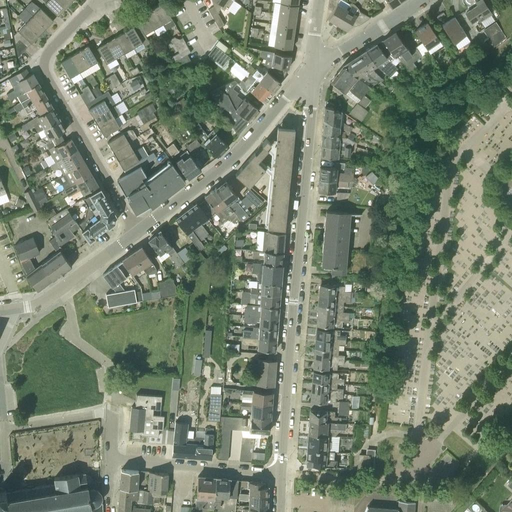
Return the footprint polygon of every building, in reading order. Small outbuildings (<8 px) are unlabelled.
[(66,8),(57,0),(47,0),(45,3),(58,16),(66,8)] [(233,0),(214,0),(217,2),(214,6),(208,10),(219,29),(225,25),(218,12),(221,8),(225,11),(226,8),(228,10),(234,0),(233,0)] [(338,24),(347,9),(338,3),(339,0),(329,0),(328,8),(333,11),(328,19),(338,24)] [(473,0),(478,6),(466,14),(472,23),(477,20),(479,22),(491,14),(482,0),(473,0)] [(32,1),(25,8),(46,28),(53,20),(40,8),(32,1)] [(347,9),(338,24),(347,30),(353,22),(359,25),(371,18),(359,10),(359,8),(357,6),(354,3),(351,2),(347,9)] [(154,8),(163,24),(166,30),(175,25),(163,3),(154,8)] [(298,5),(281,3),(279,14),(296,16),(298,5)] [(46,28),(25,8),(18,15),(26,23),(39,36),(46,28)] [(163,24),(154,8),(145,13),(154,29),(163,24)] [(443,12),(436,17),(453,43),(466,35),(454,17),(448,21),(443,12)] [(154,29),(145,13),(135,18),(142,29),(145,34),(154,29)] [(296,16),(279,14),(278,24),(295,27),(296,16)] [(495,47),(507,39),(496,22),(484,30),(495,47)] [(39,36),(26,23),(14,35),(16,43),(19,39),(27,47),(31,43),(39,36)] [(427,23),(415,31),(426,49),(439,41),(427,23)] [(295,27),(278,24),(276,35),(293,38),(295,27)] [(12,34),(10,27),(2,29),(4,36),(12,34)] [(145,34),(142,29),(137,32),(133,27),(124,32),(133,48),(143,42),(145,46),(150,43),(145,34)] [(133,48),(124,32),(115,37),(124,53),(133,48)] [(383,40),(394,58),(396,56),(413,73),(418,69),(413,62),(422,56),(417,49),(411,54),(395,32),(383,40)] [(293,38),(276,35),(274,46),(292,49),(293,38)] [(124,53),(115,37),(106,42),(116,58),(124,53)] [(171,39),(176,48),(185,43),(183,38),(177,41),(175,37),(171,39)] [(19,39),(16,43),(18,56),(27,47),(19,39)] [(394,58),(383,40),(366,51),(376,66),(383,71),(389,77),(398,69),(391,62),(394,58)] [(116,58),(106,42),(97,47),(106,63),(116,58)] [(185,43),(176,48),(179,53),(188,47),(185,43)] [(231,57),(215,45),(207,54),(223,67),(231,57)] [(88,46),(79,51),(88,67),(98,61),(88,46)] [(188,47),(179,53),(173,56),(176,61),(187,55),(191,53),(188,47)] [(267,59),(266,60),(265,65),(283,79),(288,69),(291,56),(261,50),(260,56),(261,57),(267,59)] [(88,67),(79,51),(70,56),(79,72),(88,67)] [(376,66),(366,51),(344,66),(371,87),(382,80),(373,69),(376,66)] [(187,55),(176,61),(176,65),(191,62),(187,55)] [(79,72),(70,56),(61,62),(70,77),(79,72)] [(154,58),(150,65),(156,69),(160,62),(154,58)] [(371,87),(344,66),(330,82),(364,109),(371,101),(364,95),(371,87)] [(248,71),(251,73),(274,92),(281,83),(267,71),(264,75),(257,69),(256,70),(251,67),(248,71)] [(10,100),(17,96),(39,84),(33,73),(29,75),(26,69),(15,76),(22,87),(7,95),(10,100)] [(219,79),(221,84),(233,78),(231,73),(219,79)] [(274,92),(251,73),(244,81),(242,79),(239,83),(248,91),(249,90),(265,103),(269,98),(274,92)] [(110,76),(116,86),(121,84),(115,74),(110,76)] [(116,86),(110,76),(105,79),(111,89),(116,86)] [(130,83),(134,90),(141,86),(137,79),(130,83)] [(205,84),(211,90),(215,86),(210,80),(205,84)] [(248,91),(239,83),(235,80),(208,92),(218,105),(238,136),(259,110),(245,98),(249,92),(248,91)] [(39,84),(17,96),(21,102),(14,106),(14,107),(7,110),(10,115),(17,111),(17,112),(24,108),(46,96),(39,84)] [(80,94),(83,99),(92,94),(88,86),(82,89),(84,92),(80,94)] [(92,89),(96,97),(102,94),(98,86),(92,89)] [(438,97),(444,91),(439,86),(433,92),(438,97)] [(108,91),(95,98),(86,104),(94,118),(110,109),(109,107),(115,104),(108,91)] [(92,94),(83,99),(86,104),(95,98),(92,94)] [(46,96),(24,108),(28,114),(38,108),(41,115),(53,108),(46,96)] [(185,118),(193,112),(183,97),(175,103),(185,118)] [(486,98),(477,107),(486,115),(495,106),(486,98)] [(138,121),(153,112),(156,111),(152,103),(137,112),(138,114),(135,116),(138,121)] [(110,109),(94,118),(99,127),(115,118),(114,117),(121,113),(116,105),(110,109)] [(53,108),(41,115),(28,122),(31,127),(34,125),(38,132),(43,129),(60,120),(53,108)] [(325,108),(324,119),(349,133),(352,129),(343,124),(342,126),(339,125),(340,113),(337,111),(332,110),(332,108),(325,108)] [(153,112),(138,121),(140,126),(156,117),(153,112)] [(115,118),(99,127),(104,136),(120,127),(115,118)] [(208,138),(196,119),(190,123),(203,143),(218,157),(224,152),(224,151),(227,149),(227,148),(229,146),(214,132),(208,138)] [(349,133),(324,119),(323,129),(322,129),(322,131),(323,132),(323,135),(339,135),(339,137),(348,138),(353,140),(355,137),(349,133)] [(60,120),(43,129),(47,136),(36,142),(39,148),(40,147),(42,152),(43,151),(44,153),(48,150),(54,147),(50,140),(66,130),(60,120)] [(113,151),(129,142),(137,138),(132,130),(129,130),(108,142),(113,151)] [(265,169),(272,176),(267,229),(285,231),(294,136),(290,131),(281,130),(270,143),(266,140),(262,145),(236,174),(250,186),(265,169)] [(14,132),(11,134),(7,136),(11,142),(15,140),(18,139),(14,132)] [(171,156),(178,151),(167,135),(160,140),(171,156)] [(339,135),(323,135),(322,140),(321,143),(322,144),(322,145),(348,147),(348,144),(352,146),(355,142),(353,140),(348,138),(339,137),(339,135)] [(54,147),(48,150),(55,163),(77,150),(71,139),(55,148),(54,147)] [(118,160),(134,151),(129,142),(113,151),(118,160)] [(351,148),(348,147),(322,145),(321,151),(321,152),(321,154),(321,155),(321,157),(338,159),(338,153),(344,154),(344,156),(350,157),(351,148)] [(77,150),(55,163),(51,166),(54,170),(59,167),(64,175),(85,163),(77,150)] [(181,158),(176,162),(188,179),(201,170),(187,150),(180,156),(181,158)] [(134,151),(118,160),(123,169),(139,160),(134,151)] [(147,162),(156,157),(153,152),(144,157),(147,162)] [(85,163),(64,175),(55,180),(62,184),(65,190),(92,176),(85,163)] [(141,166),(117,180),(136,212),(150,204),(152,207),(179,186),(185,181),(172,163),(146,183),(142,177),(146,175),(141,166)] [(28,165),(22,168),(25,173),(26,176),(31,173),(30,171),(28,165)] [(319,179),(348,181),(353,182),(354,168),(345,168),(344,173),(339,173),(339,175),(336,174),(336,169),(320,168),(319,179)] [(92,176),(65,190),(68,197),(82,189),(85,194),(98,187),(92,176)] [(348,181),(319,179),(318,192),(335,193),(335,186),(348,187),(348,181)] [(215,189),(238,219),(246,213),(237,201),(234,201),(233,199),(237,197),(225,181),(215,189)] [(78,224),(80,226),(82,230),(81,231),(89,241),(95,237),(95,236),(108,227),(109,227),(114,223),(116,215),(112,208),(112,209),(103,194),(104,194),(101,188),(84,198),(88,205),(84,219),(78,224)] [(258,208),(263,202),(249,188),(243,193),(258,208)] [(33,211),(40,208),(31,189),(24,192),(33,211)] [(198,205),(208,218),(215,213),(222,222),(228,217),(233,223),(238,219),(215,189),(204,197),(206,199),(198,205)] [(347,201),(350,194),(337,193),(336,200),(341,201),(341,200),(347,201)] [(36,197),(40,205),(43,203),(45,201),(41,194),(36,197)] [(392,206),(395,199),(389,196),(385,203),(392,206)] [(22,208),(25,201),(18,198),(15,204),(22,208)] [(185,212),(205,238),(209,235),(200,223),(202,221),(203,223),(209,219),(208,218),(198,205),(197,203),(185,212)] [(47,219),(56,214),(53,209),(44,213),(47,219)] [(80,226),(78,224),(66,209),(48,220),(60,245),(75,235),(72,231),(80,226)] [(208,242),(205,238),(185,212),(176,219),(199,250),(204,247),(203,246),(208,242)] [(323,252),(322,265),(332,266),(331,273),(344,274),(345,267),(342,267),(346,213),(326,212),(326,216),(325,216),(322,252),(323,252)] [(178,266),(183,262),(177,253),(160,230),(148,239),(160,255),(167,251),(169,254),(178,266)] [(269,232),(267,251),(283,253),(285,233),(269,232)] [(37,292),(53,280),(41,265),(36,269),(28,257),(39,252),(32,236),(13,244),(27,275),(26,276),(37,292)] [(57,251),(62,249),(55,237),(49,241),(57,251)] [(132,253),(141,267),(147,275),(149,274),(148,273),(155,267),(151,261),(142,246),(132,253)] [(185,247),(177,253),(183,262),(192,256),(185,247)] [(283,253),(267,251),(253,250),(252,259),(263,260),(263,264),(282,266),(282,264),(283,263),(283,259),(282,258),(283,253)] [(41,265),(53,280),(72,266),(60,251),(41,265)] [(122,259),(122,260),(132,274),(141,267),(132,253),(122,259)] [(131,274),(132,274),(122,260),(103,274),(116,292),(106,294),(108,307),(136,302),(143,301),(141,291),(135,292),(134,289),(125,291),(119,282),(130,274),(131,274)] [(282,266),(263,264),(253,263),(252,274),(258,274),(257,281),(280,283),(282,266)] [(160,297),(181,293),(170,277),(164,282),(158,283),(159,291),(160,297)] [(280,283),(257,281),(256,287),(251,287),(250,292),(279,295),(280,289),(281,289),(281,286),(280,284),(280,283)] [(320,285),(319,295),(351,297),(351,293),(344,292),(344,287),(320,285)] [(260,305),(278,306),(279,305),(279,304),(280,302),(279,301),(279,295),(250,292),(242,291),(241,303),(260,305)] [(152,298),(151,292),(142,293),(143,300),(152,298)] [(351,297),(319,295),(319,305),(343,307),(343,302),(350,302),(351,297)] [(243,315),(277,319),(278,313),(279,312),(279,309),(278,308),(278,306),(260,305),(259,312),(255,311),(255,310),(244,308),(243,315)] [(343,307),(319,305),(318,315),(349,318),(349,313),(342,312),(343,307)] [(258,327),(277,329),(277,328),(278,327),(278,324),(277,323),(277,319),(243,315),(242,321),(254,322),(254,321),(259,322),(258,327)] [(349,318),(318,315),(317,326),(341,328),(342,322),(349,323),(349,318)] [(241,337),(276,340),(276,335),(277,334),(277,331),(277,330),(277,329),(258,327),(258,333),(254,333),(254,331),(242,330),(241,337)] [(317,328),(316,338),(346,341),(346,336),(339,336),(340,330),(317,328)] [(276,340),(241,337),(240,343),(253,345),(253,343),(257,344),(256,349),(275,351),(275,349),(276,348),(276,346),(275,345),(276,340)] [(346,341),(316,338),(315,348),(338,350),(338,345),(345,345),(346,341)] [(239,351),(240,344),(226,343),(225,350),(239,351)] [(338,350),(315,348),(314,358),(344,360),(344,355),(338,354),(338,350)] [(344,360),(314,358),(313,368),(336,370),(337,364),(344,365),(344,360)] [(274,386),(276,361),(257,359),(255,385),(274,386)] [(312,381),(337,383),(344,384),(344,379),(337,379),(338,373),(313,371),(312,381)] [(337,383),(312,381),(312,391),(343,394),(343,389),(336,388),(337,383)] [(253,404),(271,405),(272,392),(243,390),(242,396),(253,397),(253,404)] [(343,394),(312,391),(311,402),(335,404),(336,398),(343,399),(343,394)] [(220,421),(222,394),(219,394),(210,393),(209,393),(208,420),(220,421)] [(131,407),(129,430),(133,430),(132,438),(140,438),(140,435),(158,437),(159,430),(162,431),(164,416),(153,415),(153,409),(160,410),(162,396),(136,394),(135,407),(131,407)] [(271,405),(253,404),(242,403),(241,409),(252,410),(251,418),(270,420),(271,405)] [(309,421),(341,423),(341,418),(334,417),(335,412),(310,410),(309,421)] [(241,417),(221,416),(220,428),(230,429),(240,430),(241,424),(241,418),(241,417)] [(240,430),(250,431),(269,432),(270,420),(251,418),(241,418),(240,430)] [(186,445),(190,446),(191,438),(185,437),(186,422),(175,421),(172,455),(185,456),(186,445)] [(341,423),(309,421),(308,435),(331,436),(334,437),(340,430),(344,430),(345,424),(341,423)] [(203,447),(190,446),(186,445),(185,456),(210,458),(213,429),(205,428),(203,447)] [(330,449),(331,436),(308,435),(307,450),(326,451),(326,448),(330,449)] [(326,451),(307,450),(306,459),(307,459),(307,465),(336,468),(337,461),(333,461),(334,452),(326,451)] [(358,470),(366,470),(367,456),(366,456),(359,455),(358,470)] [(119,487),(136,489),(138,471),(121,469),(119,487)] [(147,490),(151,491),(166,492),(168,473),(149,472),(147,490)] [(0,508),(0,511),(102,511),(101,481),(91,483),(92,482),(92,480),(92,479),(91,478),(91,477),(90,476),(88,475),(87,475),(85,475),(85,473),(78,475),(77,474),(54,477),(55,485),(33,488),(33,486),(27,487),(28,489),(13,491),(13,489),(7,490),(7,492),(5,492),(5,490),(4,490),(3,490),(3,489),(2,489),(2,488),(0,488),(0,487),(0,508)] [(214,508),(216,477),(198,476),(194,511),(213,511),(213,508),(214,508)] [(216,477),(214,508),(220,508),(221,496),(237,498),(238,479),(216,477)] [(249,487),(249,494),(268,494),(268,486),(264,482),(248,481),(248,487),(249,487)] [(147,490),(136,489),(119,487),(118,505),(130,506),(130,499),(143,500),(143,502),(153,503),(154,494),(151,494),(151,491),(147,490)] [(268,494),(249,494),(240,493),(239,498),(249,498),(249,505),(267,506),(268,494)] [(364,511),(413,511),(415,502),(398,501),(398,509),(367,506),(364,511)]
